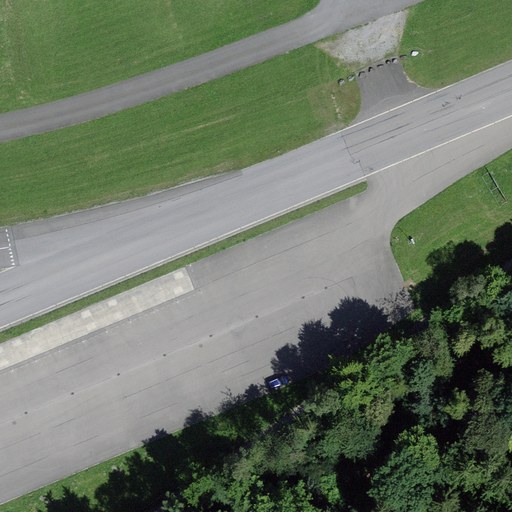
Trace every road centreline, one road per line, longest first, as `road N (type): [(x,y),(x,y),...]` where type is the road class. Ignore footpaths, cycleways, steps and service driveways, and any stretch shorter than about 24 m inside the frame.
road 1 (track): [(511,219),(383,304),(128,511)]
road 2 (unclassified): [(193,220),(511,88)]
road 3 (unclassified): [(0,301),(193,220)]
road 4 (unclassified): [(0,248),(193,220)]
